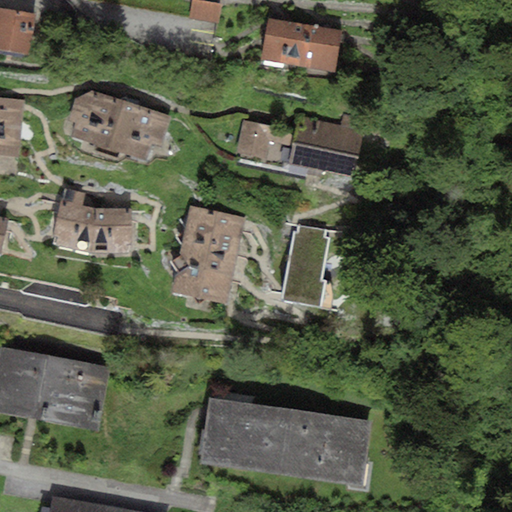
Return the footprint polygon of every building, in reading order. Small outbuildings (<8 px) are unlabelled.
[(231,8),(199,4),(197,21),(229,24),(231,8)] [(43,17),(0,10),(0,48),(38,54),(43,17)] [(354,36),(277,24),(271,64),(348,77),(354,36)] [(171,119),(90,97),(79,140),(160,162),(171,119)] [(0,161),(28,161),(27,104),(0,104),(0,161)] [(286,156),(290,126),(246,121),(242,151),(286,156)] [(371,139),(306,124),(297,166),(362,180),(371,139)] [(143,216),(74,210),(70,257),(139,263),(143,216)] [(255,221),(200,214),(188,300),(243,308),(255,221)] [(20,224),(0,217),(0,260),(8,263),(20,224)] [(100,367),(10,353),(0,417),(90,430),(100,367)] [(380,428),(222,403),(212,468),(370,493),(380,428)] [(104,511),(58,503),(56,511),(104,511)]
